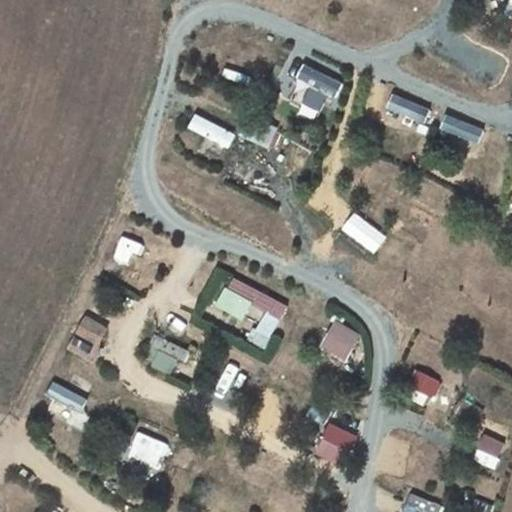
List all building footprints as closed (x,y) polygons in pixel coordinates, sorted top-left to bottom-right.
[(306,118),(316,93),(287,81),(277,106),(306,118)] [(397,94),(391,108),(425,121),(430,108),(397,94)] [(198,113),(191,127),(230,145),(237,132),(198,113)] [(449,113),(442,130),(479,146),(486,128),(449,113)] [(230,276),(220,303),(259,317),(250,342),(269,349),(289,298),(230,276)] [(326,356),(357,357),(358,325),(328,324),(326,356)] [(79,329),(70,352),(94,361),(103,338),(79,329)] [(157,336),(146,362),(174,374),(185,347),(157,336)] [(409,386),(436,397),(444,380),(417,368),(409,386)] [(47,395),(84,411),(90,396),(53,381),(47,395)] [(331,422),(317,452),(343,464),(357,433),(331,422)] [(136,456),(159,465),(169,440),(146,431),(136,456)] [(476,457),(496,466),(506,442),(486,434),(476,457)]
